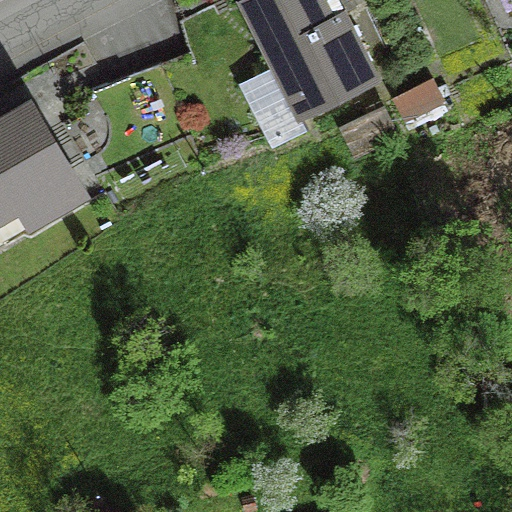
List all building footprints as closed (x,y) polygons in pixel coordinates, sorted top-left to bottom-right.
[(238,0),(237,1),(295,117),(369,79),(336,13),(325,18),(316,0),(238,0)] [(155,63),(175,115),(204,104),(184,52),(155,63)] [(155,63),(101,84),(120,135),(175,115),(155,63)] [(437,103),(425,80),(389,98),(400,121),(437,103)] [(65,172),(26,105),(0,120),(0,209),(11,203),(23,224),(72,196),(60,175),(65,172)]
